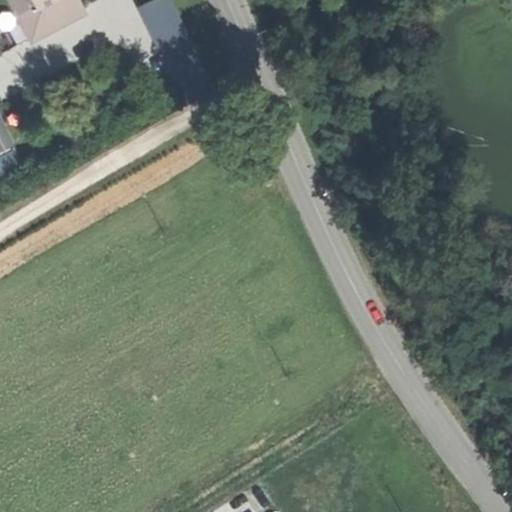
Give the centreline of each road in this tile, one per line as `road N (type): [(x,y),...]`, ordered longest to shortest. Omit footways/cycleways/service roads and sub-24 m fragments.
road 1 (tertiary): [(230,0),(383,343),(502,511)]
road 2 (unknown): [(236,99),(0,235)]
